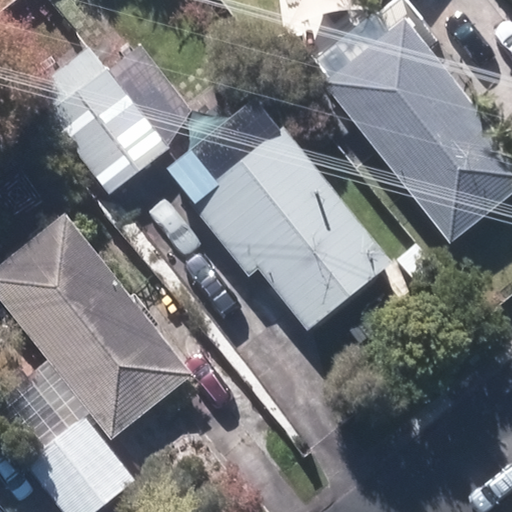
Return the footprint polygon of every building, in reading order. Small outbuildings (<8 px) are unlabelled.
[(511,174),(396,30),(322,89),(447,246),(511,194),(511,174)] [(170,149),(103,67),(45,114),(112,196),(170,149)] [(388,268),(281,139),(194,210),(251,279),(257,274),(307,335),(388,268)] [(63,225),(0,274),(0,304),(110,441),(187,380),(63,225)] [(97,511),(136,481),(86,419),(28,465),(66,511),(97,511)]
